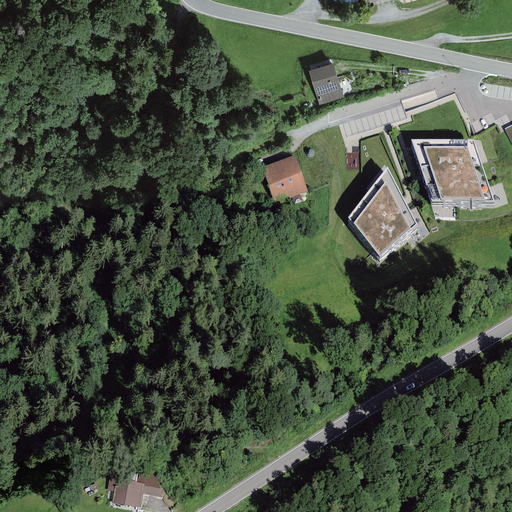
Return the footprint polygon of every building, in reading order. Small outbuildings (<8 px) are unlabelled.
[(334,63),(309,71),(320,105),(344,98),(334,63)] [(473,140),(412,140),(431,202),(495,204),(473,140)] [(308,191),(296,156),(263,167),(275,202),(308,191)] [(405,201),(389,168),(348,217),(381,258),(417,224),(405,201)] [(116,487),(114,506),(143,509),(145,490),(116,487)]
